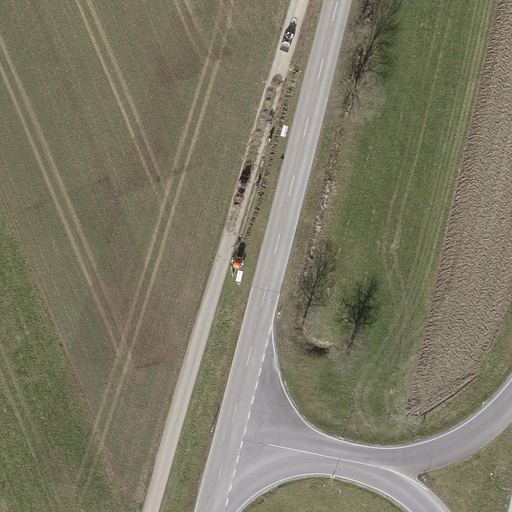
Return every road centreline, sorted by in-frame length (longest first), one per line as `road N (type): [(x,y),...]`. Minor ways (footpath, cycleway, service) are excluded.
road 1 (track): [(153,511),(289,0)]
road 2 (tertiary): [(237,428),(341,0)]
road 3 (primary): [(511,389),(459,440),(420,454),(358,455)]
road 4 (primary): [(358,455),(237,428)]
